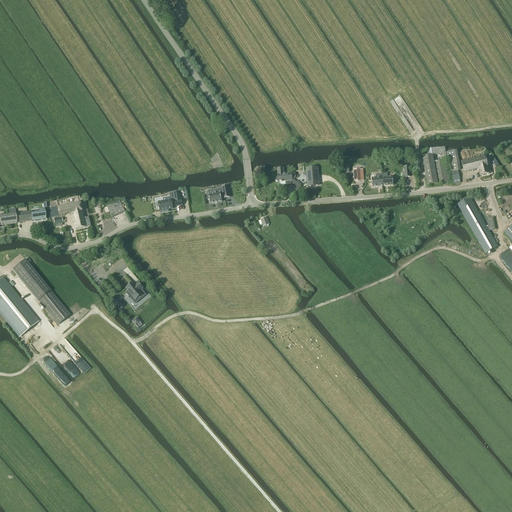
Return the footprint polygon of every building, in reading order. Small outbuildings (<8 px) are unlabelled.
[(422,150),(426,180),(427,186),(450,182),(444,147),(422,150)] [(452,172),(453,180),(454,184),(460,183),(455,151),(446,153),(449,169),(451,169),(452,172)] [(478,169),(488,167),(485,156),(461,161),(464,173),(478,169)] [(490,174),(488,167),(478,169),(480,176),(490,174)] [(306,169),(307,180),(308,187),(319,186),(318,180),(317,168),(306,169)] [(277,175),(278,177),(277,177),(277,178),(276,178),(276,179),(275,180),(276,181),(276,182),(277,182),(278,182),(287,181),(288,187),(292,187),(297,191),(301,187),(294,180),(292,181),(292,173),(277,175)] [(378,186),(382,186),(382,174),(376,175),(376,178),(372,179),(372,178),(372,187),(373,187),(378,187),(378,186)] [(382,174),(382,186),(393,185),(392,177),(385,178),(385,174),(382,174)] [(217,203),(222,202),(221,198),(224,198),(224,199),(229,198),(227,186),(222,187),(222,188),(217,189),(218,193),(208,195),(208,196),(207,196),(208,200),(209,199),(210,204),(214,203),(217,203)] [(177,202),(181,201),(179,192),(175,193),(176,199),(157,203),(158,207),(160,207),(161,213),(171,211),(170,209),(174,208),(174,206),(178,205),(177,202)] [(485,254),(498,247),(470,198),(457,205),(485,254)] [(113,218),(125,211),(119,201),(107,207),(113,218)] [(80,202),(49,209),(50,218),(60,216),(71,214),(75,230),(85,227),(90,226),(89,220),(84,221),(84,219),(86,219),(85,218),(87,217),(83,218),(80,202)] [(31,212),(27,212),(29,222),(45,219),(44,210),(39,210),(39,213),(31,214),(31,212)] [(9,214),(0,215),(0,226),(17,224),(17,223),(29,222),(27,212),(15,214),(15,213),(9,214)] [(12,270),(57,325),(70,315),(25,260),(12,270)] [(2,279),(0,280),(0,313),(19,338),(38,322),(2,279)] [(135,286),(133,283),(126,289),(128,291),(126,293),(135,304),(146,295),(141,290),(143,289),(138,283),(135,286)] [(117,307),(120,305),(115,299),(112,301),(117,307)] [(137,318),(132,322),(136,326),(138,328),(142,325),(140,323),(141,322),(137,318)]
